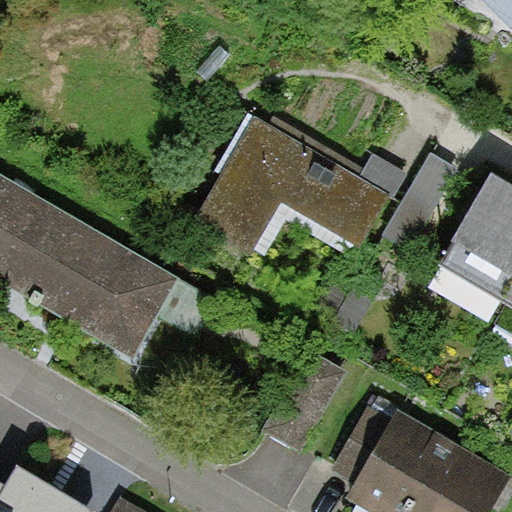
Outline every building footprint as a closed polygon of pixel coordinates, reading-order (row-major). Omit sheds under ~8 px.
[(511,0),(484,0),(511,28),(511,0)] [(269,124),(254,115),(191,223),(250,257),(282,203),(361,249),(392,197),(395,199),(410,173),(391,163),(375,153),(365,169),(274,116),(269,124)] [(458,167),(432,152),(384,234),(409,249),(458,167)] [(507,302),(511,293),(511,183),(493,172),(452,240),(456,242),(443,264),(507,302)] [(180,278),(0,175),(0,282),(133,359),(158,316),(180,278)] [(218,301),(180,278),(158,316),(196,338),(218,301)] [(332,322),(350,292),(328,279),(310,309),(332,322)] [(374,299),(354,287),(350,292),(332,322),(352,334),(374,299)] [(305,350),(261,431),(300,452),(344,371),(305,350)] [(355,481),(393,417),(370,403),(332,468),(355,481)] [(492,511),(511,480),(511,475),(398,408),(393,417),(355,481),(346,496),(372,511),(492,511)] [(91,511),(93,510),(17,465),(5,483),(0,491),(0,511),(91,511)]
